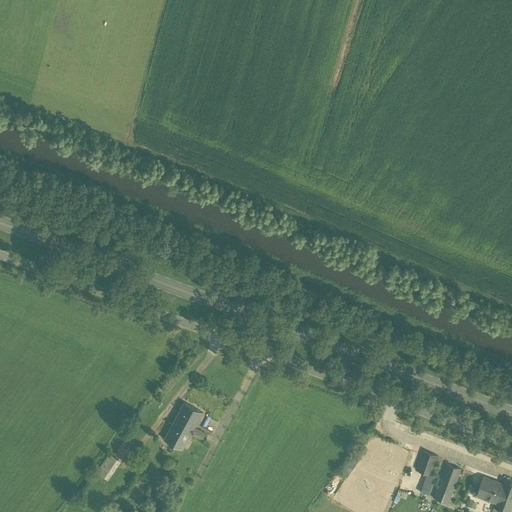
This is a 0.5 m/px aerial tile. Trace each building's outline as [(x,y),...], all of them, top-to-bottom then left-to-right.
[(207,434),(194,427),(202,412),(184,402),(164,438),(183,448),(191,434),(204,440),(207,434)] [(428,495),(435,476),(432,475),(438,455),(421,450),(415,469),(427,473),(420,492),(428,495)] [(121,461),(109,453),(96,471),(108,480),(121,461)] [(449,503),(452,495),(462,469),(445,462),(436,489),(433,497),(449,503)] [(474,494),(500,504),(499,508),(510,511),(511,511),(511,510),(511,508),(511,483),(509,482),(508,486),(484,477),(480,488),(477,487),(474,494)] [(468,499),(465,506),(471,508),(473,503),(474,501),(468,499)]
